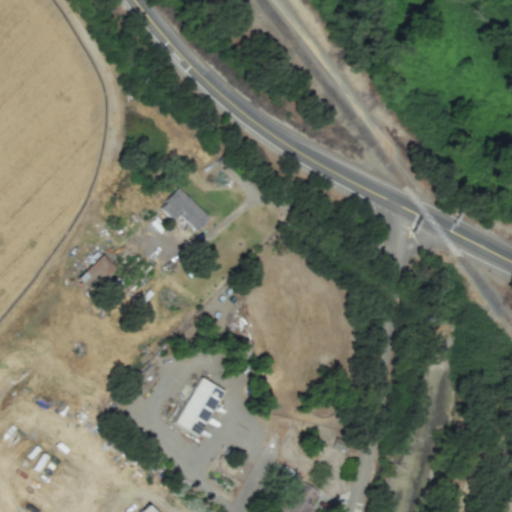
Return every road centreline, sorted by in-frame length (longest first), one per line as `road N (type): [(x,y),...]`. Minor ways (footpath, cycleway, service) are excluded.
road 1 (secondary): [(511,264),(283,146),(219,98),(134,0)]
road 2 (residential): [(352,511),(389,324),(392,202)]
